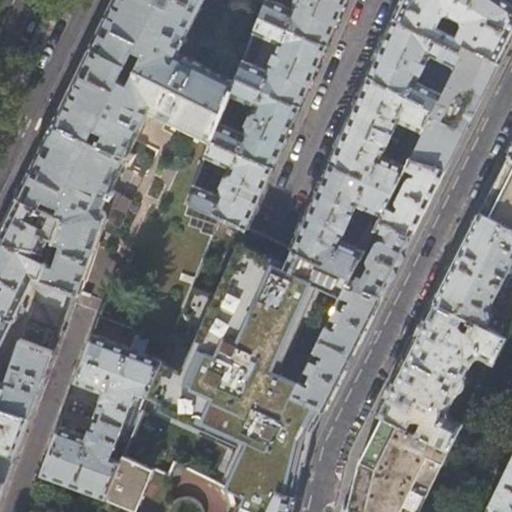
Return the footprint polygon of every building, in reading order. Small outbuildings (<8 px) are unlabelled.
[(62,216),(54,240),(47,261),(42,278),(76,290),(82,293),(107,220),(106,214),(104,211),(102,209),(150,113),(211,142),(212,139),(226,104),(229,95),(235,81),(179,53),(202,7),(186,0),(114,0),(110,10),(74,82),(63,104),(38,156),(18,196),(40,206),(44,198),(60,206),(57,214),(62,216)] [(295,0),(293,8),(276,0),(266,0),(261,14),(328,44),(341,15),(347,0),(295,0)] [(511,0),(402,0),(395,17),(463,50),(466,44),(500,61),(511,36),(511,0)] [(328,44),(261,14),(255,31),(279,42),(267,70),(252,63),(256,53),(247,50),(237,76),(301,105),(313,80),(328,44)] [(444,90),(463,50),(395,17),(380,51),(369,75),(435,107),(444,90)] [(489,83),(500,61),(466,44),(463,50),(444,90),(435,107),(430,117),(424,130),(411,157),(445,168),(453,153),(464,132),(473,114),(489,83)] [(430,117),(435,107),(369,75),(350,119),(331,162),(395,189),(399,180),(405,167),(407,165),(384,155),(398,119),(424,130),(430,117)] [(237,76),(235,81),(229,95),(255,106),(242,133),(226,125),(233,107),(226,104),(212,139),(275,166),(288,135),(301,105),(237,76)] [(275,166),(212,139),(211,142),(205,156),(229,167),(217,194),(201,187),(209,168),(202,165),(188,200),(220,215),(247,228),(259,202),(275,166)] [(411,157),(407,165),(405,167),(415,172),(414,175),(411,174),(409,175),(405,182),(399,180),(395,189),(382,214),(381,217),(413,233),(428,203),(445,168),(411,157)] [(511,157),(502,178),(485,213),(511,226),(511,157)] [(382,214),(395,189),(331,162),(310,210),(293,249),(350,276),(353,270),(357,261),(362,255),(375,229),(376,226),(368,222),(357,246),(341,239),(357,203),(382,214)] [(40,206),(18,196),(4,226),(0,233),(0,399),(5,386),(0,383),(0,346),(34,277),(39,279),(42,278),(47,261),(40,258),(49,238),(54,240),(62,216),(57,214),(40,206)] [(132,202),(121,196),(116,205),(128,211),(132,202)] [(511,226),(485,213),(480,211),(469,232),(449,273),(435,300),(505,334),(511,320),(511,295),(503,312),(490,305),(494,296),(499,298),(511,272),(511,226)] [(381,217),(376,226),(375,229),(386,234),(384,238),(380,238),(377,240),(369,255),(369,257),(369,259),(371,262),(365,275),(353,270),(350,276),(347,283),(381,296),(398,263),(413,233),(381,217)] [(315,416),(320,407),(293,396),(301,382),(276,369),(312,281),(341,296),(347,283),(350,276),(293,249),(247,228),(182,367),(162,359),(148,394),(163,400),(160,406),(241,439),(226,486),(242,496),(238,505),(251,511),(266,511),(278,488),(279,488),(284,490),(285,476),(302,441),(315,416)] [(76,291),(42,278),(37,293),(41,301),(60,307),(58,312),(60,315),(66,317),(76,291)] [(352,355),(381,296),(347,283),(341,296),(352,300),(349,305),(346,303),(336,325),(339,326),(336,330),(327,326),(318,346),(315,352),(324,355),(324,358),(323,361),(320,360),(309,381),(313,383),(308,386),(301,382),(293,396),(320,407),(325,409),(352,355)] [(505,334),(435,300),(394,383),(379,413),(383,415),(449,449),(505,334)] [(137,390),(148,394),(162,359),(92,334),(83,359),(75,381),(103,391),(95,413),(134,427),(141,410),(130,405),(137,390)] [(20,340),(5,386),(0,399),(0,406),(29,416),(40,387),(53,352),(20,340)] [(16,453),(29,416),(0,406),(0,480),(5,482),(16,453)] [(129,441),(134,427),(95,413),(87,434),(59,425),(48,454),(41,473),(106,497),(121,460),(112,457),(119,437),(129,441)] [(357,511),(417,511),(449,449),(383,415),(382,416),(360,460),(353,489),(348,508),(357,511)] [(123,456),(121,460),(106,497),(100,511),(134,511),(152,469),(123,456)] [(511,511),(511,460),(486,511),(511,511)] [(284,490),(279,488),(278,488),(266,511),(251,511),(238,505),(235,511),(291,511),(295,495),(284,490)]
